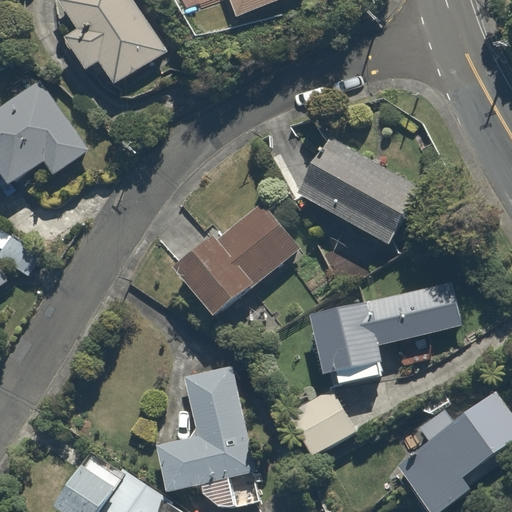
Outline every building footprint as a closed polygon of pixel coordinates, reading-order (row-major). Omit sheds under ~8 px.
[(175,52),(138,0),(69,0),(64,4),(83,32),(71,40),(97,76),(109,67),(124,88),(175,52)] [(179,0),(186,10),(201,0),(179,0)] [(235,0),(245,20),(290,0),(235,0)] [(98,156),(44,83),(0,114),(0,179),(10,173),(20,188),(51,166),(62,181),(98,156)] [(337,143),(307,197),(401,249),(431,195),(337,143)] [(224,237),(186,269),(226,317),(305,250),(268,206),(227,240),(224,237)] [(0,304),(16,279),(8,274),(24,247),(14,241),(16,238),(0,227),(0,304)] [(460,284),(322,316),(340,392),(394,379),(386,345),(470,325),(460,284)] [(232,511),(267,504),(237,366),(190,378),(206,438),(167,449),(180,497),(208,490),(211,501),(230,511),(232,511)] [(335,390),(295,416),(322,459),(362,433),(335,390)] [(437,445),(406,469),(440,511),(465,511),(489,493),(483,485),(495,475),(492,471),(511,455),(511,405),(507,399),(499,405),(496,401),(463,427),(448,408),(423,427),(437,445)] [(121,481),(95,465),(66,511),(67,511),(187,511),(126,473),(121,481)]
